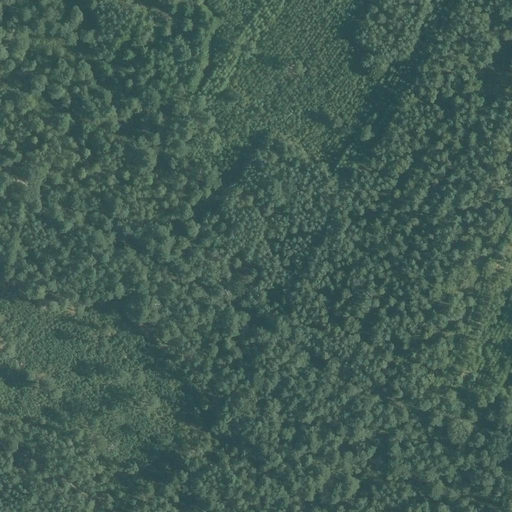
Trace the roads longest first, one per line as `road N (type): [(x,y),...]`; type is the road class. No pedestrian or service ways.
road 1 (track): [(511,467),(0,167)]
road 2 (track): [(0,441),(119,511)]
